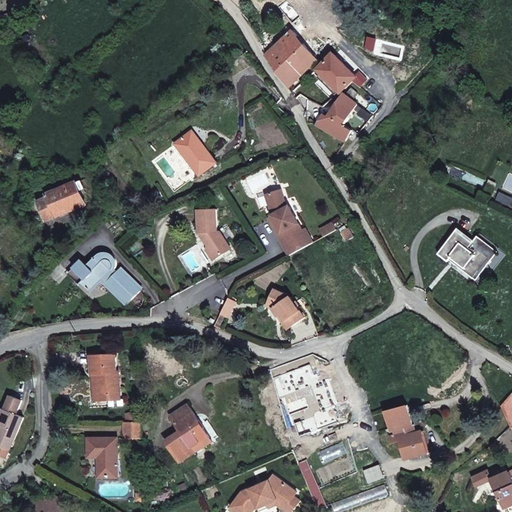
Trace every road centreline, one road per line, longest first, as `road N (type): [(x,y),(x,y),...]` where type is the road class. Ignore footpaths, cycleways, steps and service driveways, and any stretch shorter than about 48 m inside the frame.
road 1 (unclassified): [(39,334),(142,322),(196,327),(287,354),(344,340),(408,297)]
road 2 (unclassified): [(408,297),(250,34),(221,0)]
road 3 (residential): [(0,481),(39,450),(39,334)]
road 4 (unclassified): [(511,368),(408,297)]
